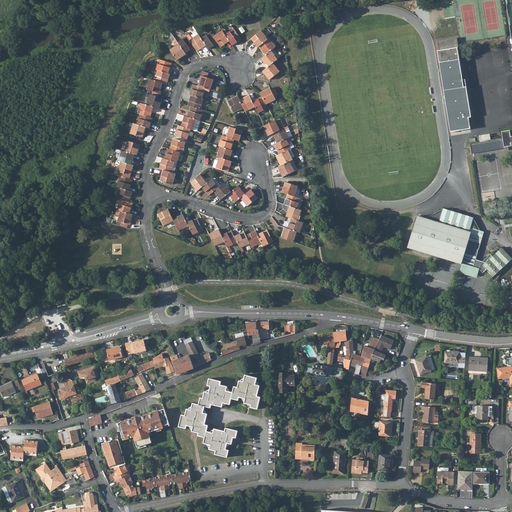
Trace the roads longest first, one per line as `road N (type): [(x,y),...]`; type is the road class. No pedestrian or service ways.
road 1 (residential): [(401,487),(265,484),(123,511)]
road 2 (residential): [(84,416),(331,315)]
road 3 (residential): [(145,192),(240,220),(261,218),(271,202),(254,154)]
road 4 (residential): [(511,247),(469,205),(457,135),(511,126)]
road 5 (residential): [(145,192),(149,157),(186,72),(231,63),(239,71)]
road 6 (tertiary): [(0,355),(145,320)]
road 7 (tertiary): [(331,315),(206,311)]
road 8 (residential): [(400,368),(409,387),(401,487)]
